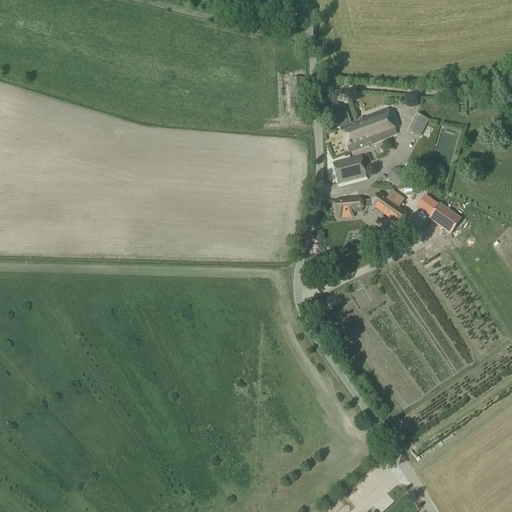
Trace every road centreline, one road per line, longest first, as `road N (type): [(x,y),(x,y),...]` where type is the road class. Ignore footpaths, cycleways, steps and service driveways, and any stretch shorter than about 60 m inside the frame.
road 1 (unclassified): [(433,511),(297,308),(295,277),(319,190),(301,0)]
road 2 (track): [(314,85),(435,95),(511,82)]
